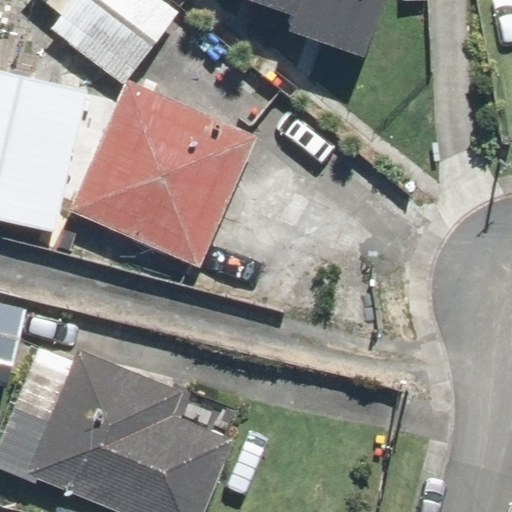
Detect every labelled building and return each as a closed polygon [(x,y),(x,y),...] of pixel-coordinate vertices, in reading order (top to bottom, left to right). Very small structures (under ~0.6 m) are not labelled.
[(55,25),(128,81),(184,8),(173,0),(50,0),(66,12),(55,25)] [(275,0),(302,9),(304,0),(275,0)] [(304,0),(302,9),(297,24),(372,48),(387,0),(304,0)] [(0,64),(0,214),(58,228),(92,87),(0,64)] [(133,75),(76,204),(202,260),(259,130),(133,75)] [(0,298),(0,357),(17,362),(31,305),(0,298)] [(81,346),(31,468),(140,511),(206,511),(238,435),(176,410),(185,388),(81,346)]
